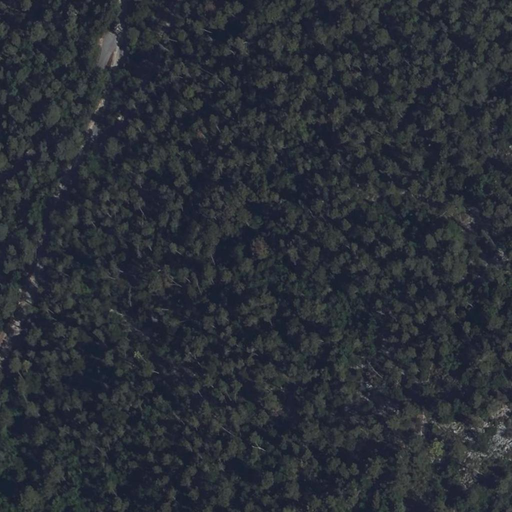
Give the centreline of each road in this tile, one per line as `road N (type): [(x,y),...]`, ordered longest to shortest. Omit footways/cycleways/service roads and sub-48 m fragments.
road 1 (unclassified): [(0,363),(96,148),(126,0)]
road 2 (track): [(122,47),(103,50),(68,115),(0,186)]
road 3 (track): [(96,148),(109,147),(161,55),(178,0)]
